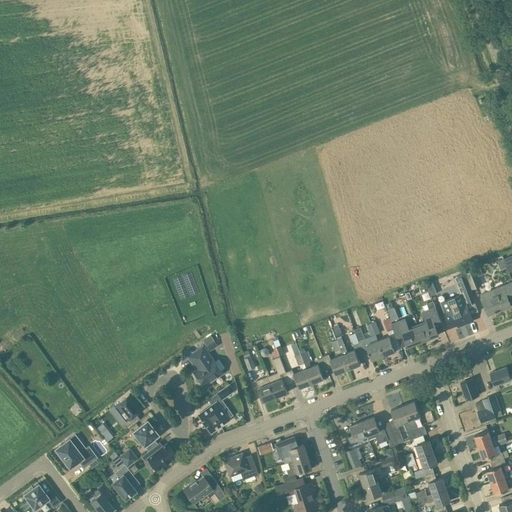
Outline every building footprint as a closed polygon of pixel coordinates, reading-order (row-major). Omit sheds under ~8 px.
[(500,271),(507,268),(507,266),(504,258),(496,261),(500,271)] [(469,283),(471,290),(482,285),(479,276),(483,275),(480,267),(465,272),(469,283)] [(471,290),(469,283),(464,273),(453,277),(460,294),(440,302),(450,327),(463,322),(464,325),(473,321),(468,307),(476,304),(471,290)] [(427,284),(432,295),(437,293),(433,282),(427,284)] [(510,307),(510,305),(511,304),(511,297),(511,296),(511,295),(511,285),(511,283),(481,295),(483,300),(482,300),(488,315),(510,307)] [(426,323),(417,326),(423,340),(438,335),(434,324),(441,321),(435,308),(429,310),(422,313),(426,323)] [(393,324),(390,317),(383,320),(388,331),(394,329),(392,324),(393,324)] [(351,321),(359,342),(365,340),(357,319),(351,321)] [(407,346),(423,340),(417,326),(409,330),(405,319),(393,324),(392,324),(394,329),(397,338),(403,336),(407,346)] [(371,323),(370,323),(375,335),(380,333),(376,321),(371,323)] [(390,336),(377,341),(383,356),(395,351),(391,341),(398,338),(397,338),(394,329),(388,331),(390,336)] [(210,336),(203,341),(210,351),(217,345),(210,336)] [(358,358),(363,356),(358,343),(353,345),(355,350),(348,353),(342,337),(337,339),(341,349),(343,355),(348,370),(360,365),(358,358)] [(278,339),(274,340),(280,356),(284,354),(278,339)] [(335,351),(341,349),(337,339),(331,341),(335,351)] [(383,356),(377,341),(367,345),(366,345),(371,360),(383,356)] [(222,373),(213,360),(203,346),(188,356),(195,366),(196,366),(198,369),(193,372),(203,386),(222,373)] [(255,367),(248,350),(243,352),(246,358),(245,359),(249,370),(255,367)] [(305,351),(300,353),(304,363),(309,361),(305,351)] [(304,363),(300,353),(294,355),(298,366),(304,363)] [(336,374),(348,370),(343,355),(331,359),(329,354),(323,356),(327,369),(333,366),(336,374)] [(267,376),(276,397),(287,393),(280,374),(286,372),(280,356),(273,359),(278,372),(267,376)] [(318,364),(306,369),(312,384),(324,379),(318,364)] [(511,381),(506,367),(491,373),(495,386),(511,381)] [(299,388),(312,384),(306,369),(294,374),(299,388)] [(264,402),(276,397),(267,376),(256,381),(259,388),(258,388),(264,402)] [(479,395),(474,379),(461,383),(467,400),(479,395)] [(234,391),(229,383),(216,392),(221,400),(234,391)] [(141,410),(129,395),(116,405),(122,411),(120,413),(126,421),(124,422),(128,428),(140,419),(136,414),(141,410)] [(489,397),(496,417),(502,415),(496,395),(489,397)] [(496,417),(489,397),(482,399),(485,408),(477,410),(481,422),(496,417)] [(83,410),(73,398),(66,403),(76,415),(83,410)] [(229,420),(216,402),(198,415),(203,421),(202,422),(205,426),(206,426),(211,433),(229,420)] [(414,402),(403,406),(415,438),(428,433),(425,425),(418,428),(414,419),(420,417),(414,402)] [(403,406),(391,411),(394,419),(396,426),(398,425),(404,423),(410,440),(415,438),(403,406)] [(95,424),(101,420),(97,414),(91,418),(95,424)] [(373,417),(362,422),(367,436),(369,440),(369,439),(376,437),(379,443),(388,439),(391,446),(391,447),(397,445),(393,433),(390,426),(384,429),(384,428),(378,430),(373,417)] [(158,434),(147,420),(133,431),(144,445),(158,434)] [(353,435),(348,437),(351,445),(356,443),(357,447),(370,442),(369,440),(367,436),(362,422),(350,426),(353,435)] [(400,430),(393,433),(397,445),(404,442),(400,430)] [(108,431),(102,435),(107,441),(112,437),(108,431)] [(475,435),(479,447),(506,437),(504,433),(491,438),(488,431),(475,435)] [(489,457),(491,462),(504,458),(502,451),(496,453),(494,447),(508,442),(506,437),(479,447),(483,459),(489,457)] [(92,468),(99,463),(95,458),(97,457),(88,446),(80,453),(69,438),(55,449),(69,467),(79,460),(84,467),(88,464),(92,468)] [(293,438),(274,445),(277,453),(280,452),(285,464),(288,463),(306,457),(302,444),(296,446),(293,438)] [(415,445),(420,457),(433,452),(429,440),(415,445)] [(176,455),(167,444),(154,453),(151,449),(141,456),(145,461),(148,459),(156,470),(162,466),(170,459),(176,455)] [(260,454),(268,452),(265,444),(258,447),(260,454)] [(391,447),(391,446),(385,448),(384,450),(387,458),(393,456),(394,456),(391,447)] [(119,456),(128,467),(135,462),(138,458),(130,448),(119,456)] [(357,459),(353,448),(347,451),(353,468),(362,464),(360,458),(357,459)] [(402,456),(404,462),(415,458),(412,452),(402,456)] [(437,464),(433,452),(420,457),(424,469),(437,464)] [(242,453),(223,460),(229,476),(240,472),(243,480),(258,474),(251,455),(244,458),(242,453)] [(394,456),(393,456),(387,458),(381,460),(383,467),(398,462),(395,455),(394,456)] [(306,457),(288,463),(290,469),(287,470),(289,475),(283,477),(285,482),(297,479),(295,474),(310,469),(306,457)] [(416,464),(415,458),(404,462),(399,464),(402,472),(408,470),(407,467),(416,464)] [(504,477),(509,476),(511,474),(511,469),(503,473),(500,466),(507,464),(504,458),(491,462),(493,468),(487,470),(491,482),(504,477)] [(140,468),(135,462),(128,467),(133,473),(140,468)] [(126,478),(132,474),(125,464),(115,472),(119,477),(112,483),(125,499),(127,498),(128,498),(131,496),(131,494),(136,491),(126,478)] [(363,486),(377,482),(375,475),(382,473),(381,468),(360,474),(363,486)] [(424,475),(422,469),(413,472),(416,478),(424,475)] [(225,495),(211,475),(206,479),(203,476),(192,484),(191,483),(183,489),(193,503),(206,494),(209,497),(215,493),(219,499),(225,495)] [(428,482),(432,493),(433,494),(446,489),(442,477),(428,482)] [(504,477),(491,482),(496,494),(508,489),(504,477)] [(303,485),(301,479),(274,488),(278,497),(294,491),(299,504),(296,505),(298,511),(303,511),(316,508),(311,492),(313,492),(310,483),(303,485)] [(377,482),(363,486),(367,498),(381,494),(377,482)] [(46,494),(38,483),(24,494),(34,509),(47,499),(53,507),(60,502),(51,490),(46,494)] [(111,495),(103,484),(93,492),(96,496),(90,501),(99,511),(108,511),(113,508),(106,499),(111,495)] [(257,494),(264,489),(261,484),(253,489),(257,494)] [(393,490),(395,496),(406,492),(404,486),(393,490)] [(417,499),(427,495),(425,489),(416,493),(415,491),(408,493),(411,501),(418,499),(417,499)] [(433,507),(434,511),(438,511),(447,509),(445,503),(450,501),(446,489),(433,494),(432,493),(427,495),(417,499),(418,499),(419,505),(429,501),(429,502),(435,500),(437,506),(433,507)] [(408,497),(406,492),(395,496),(396,501),(402,500),(406,511),(413,510),(409,497),(408,497)] [(511,511),(511,500),(499,505),(501,511),(511,511)]
